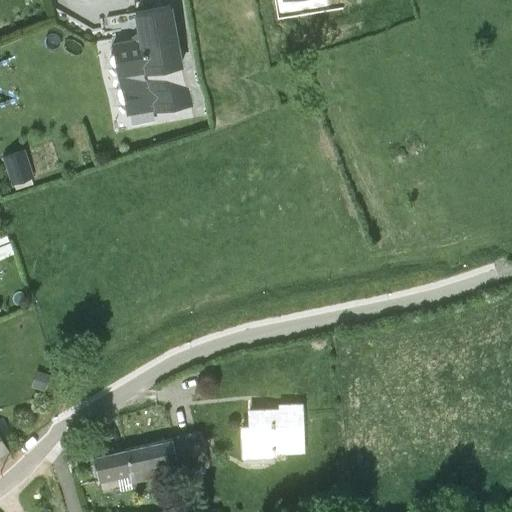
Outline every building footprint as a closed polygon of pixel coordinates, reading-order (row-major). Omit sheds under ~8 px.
[(0,0),(0,9),(15,0),(0,0)] [(347,0),(274,0),(277,14),(289,12),(293,38),(335,30),(331,7),(348,4),(347,0)] [(190,104),(183,46),(143,51),(146,77),(137,78),(119,80),(123,112),(190,104)] [(5,154),(18,188),(40,179),(27,146),(5,154)] [(12,241),(0,244),(0,256),(15,251),(12,241)] [(277,406),(247,406),(247,423),(239,423),(240,456),(274,456),(274,451),(303,451),(302,400),(277,401),(277,406)] [(208,464),(200,429),(91,453),(97,481),(127,474),(129,482),(208,464)]
